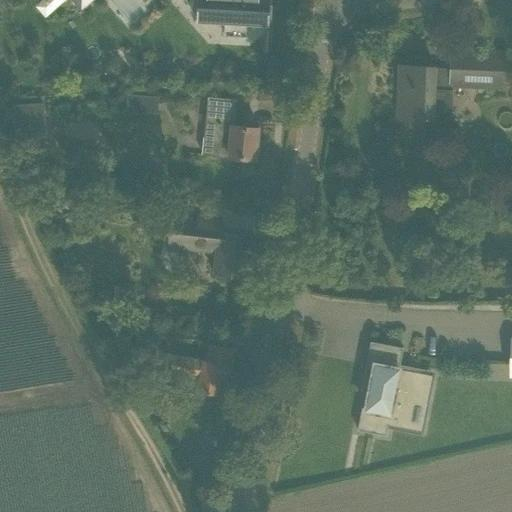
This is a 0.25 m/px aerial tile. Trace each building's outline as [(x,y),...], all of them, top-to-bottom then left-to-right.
[(65,1),(64,0),(41,0),(35,6),(45,18),(65,1)] [(71,0),(82,11),(94,0),(71,0)] [(197,0),(197,22),(224,24),(224,25),(225,25),(224,36),(226,36),(226,37),(247,38),(247,25),(269,26),(270,0),(197,0)] [(435,66),(400,65),(399,89),(402,89),(401,111),(401,118),(398,118),(398,119),(422,119),(422,128),(450,129),(451,93),(451,85),(511,87),(511,53),(451,51),(451,68),(435,68),(435,66)] [(142,104),(143,95),(127,94),(125,111),(135,111),(142,104)] [(228,157),(256,159),(256,158),(258,129),(259,129),(259,128),(232,125),(235,99),(209,97),(207,110),(204,138),(217,139),(215,155),(228,157)] [(47,137),(44,103),(14,105),(16,139),(47,137)] [(214,275),(249,278),(254,234),(220,231),(221,217),(198,214),(197,220),(171,218),(168,248),(216,253),(214,275)] [(372,383),(367,408),(363,407),(358,430),(387,435),(389,424),(406,427),(412,396),(428,400),(431,382),(415,379),(417,372),(400,368),(404,347),(371,341),(363,381),(372,383)] [(199,391),(219,395),(222,377),(231,379),(236,348),(209,343),(207,360),(166,352),(162,372),(186,377),(184,387),(187,392),(199,393),(199,391)] [(140,402),(152,394),(143,380),(131,388),(140,402)]
